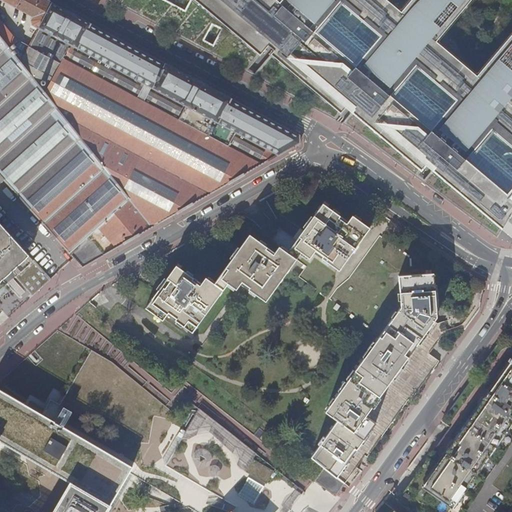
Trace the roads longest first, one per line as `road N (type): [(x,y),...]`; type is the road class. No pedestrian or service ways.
road 1 (secondary): [(315,152),(78,291),(0,354)]
road 2 (residential): [(75,0),(312,127)]
road 3 (secondary): [(352,511),(490,322)]
road 4 (secondary): [(315,152),(470,258),(505,270)]
road 5 (secondary): [(501,259),(356,158)]
